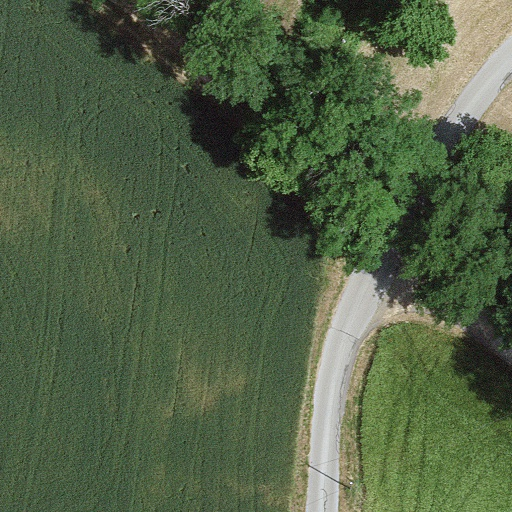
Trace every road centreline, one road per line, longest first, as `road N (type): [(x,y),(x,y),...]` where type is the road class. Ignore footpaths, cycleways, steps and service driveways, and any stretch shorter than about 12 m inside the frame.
road 1 (unclassified): [(511,59),(474,97),(377,256),(325,383),(318,511)]
road 2 (track): [(511,346),(377,256)]
